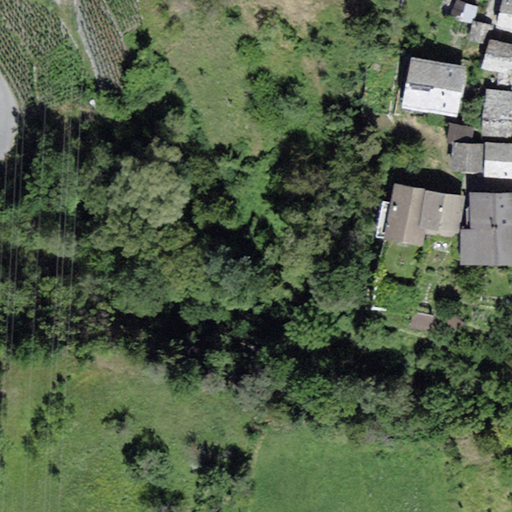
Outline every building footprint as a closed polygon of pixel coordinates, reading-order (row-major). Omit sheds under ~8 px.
[(511,0),(506,0),(499,29),(511,32),(511,0)] [(495,27),(476,23),(471,43),(490,47),(495,27)] [(412,56),(402,106),(458,117),(468,68),(412,56)] [(511,61),(511,59),(495,57),(491,80),(508,82),(511,61)] [(511,108),(487,108),(487,136),(511,136),(511,108)] [(487,144),(454,143),(453,170),(486,172),(487,144)] [(511,145),(487,144),(486,172),(485,178),(511,178),(511,145)] [(468,195),(394,181),(383,237),(423,245),(426,228),(460,235),(461,230),(468,195)] [(472,230),(461,230),(461,263),(511,262),(511,189),(471,190),(472,230)]
